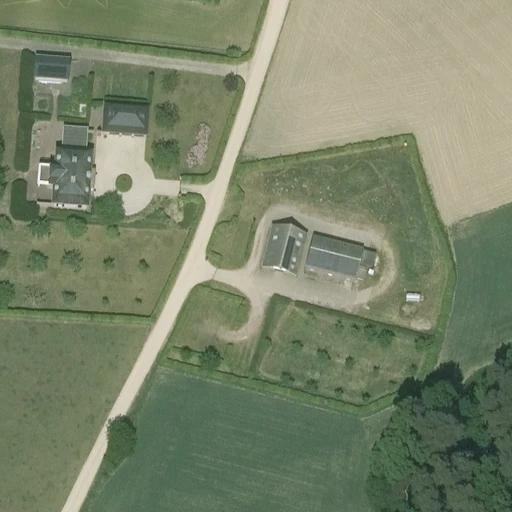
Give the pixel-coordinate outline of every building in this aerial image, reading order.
[(32,83),(67,85),(69,63),(34,60),(32,83)] [(144,139),(145,111),(101,109),(100,137),(144,139)] [(48,171),(47,190),(52,190),(50,208),(86,211),(87,193),(88,174),(90,156),(84,156),(85,133),(63,131),(61,154),(54,153),(53,171),(48,171)] [(289,278),(299,239),(265,230),(255,269),(289,278)] [(362,253),(312,240),(304,273),(354,286),(362,253)]
